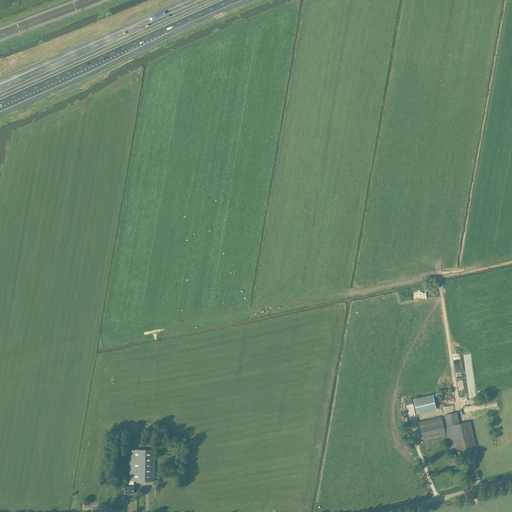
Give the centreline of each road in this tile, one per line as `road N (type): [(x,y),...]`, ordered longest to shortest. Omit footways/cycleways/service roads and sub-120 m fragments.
road 1 (motorway): [(0,103),(231,0)]
road 2 (motorway): [(199,0),(0,88)]
road 3 (unclassified): [(385,511),(511,479)]
